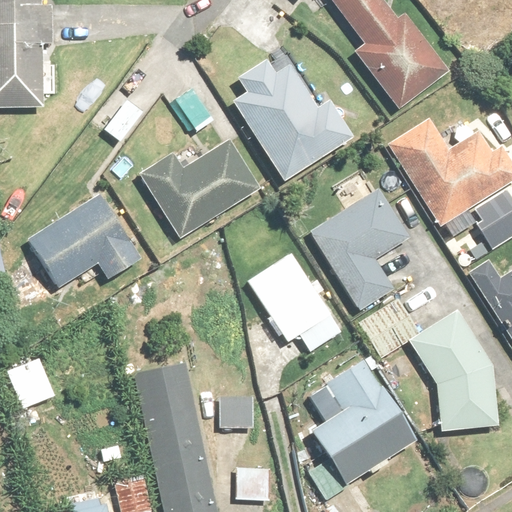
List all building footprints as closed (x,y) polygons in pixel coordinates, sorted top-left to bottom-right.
[(54,66),(38,66),(38,46),(50,45),(50,2),(37,2),(37,0),(0,0),(0,102),(38,102),(38,96),(54,96),(54,66)] [(378,0),(331,0),(364,42),(353,52),(393,105),(444,66),(406,17),(397,24),(378,0)] [(275,36),(249,12),(236,27),(262,51),(275,36)] [(265,62),(237,80),(246,95),(233,104),(282,182),(350,139),(325,101),(312,109),(287,69),(275,77),(265,62)] [(186,82),(170,93),(195,130),(211,119),(186,82)] [(117,146),(142,117),(125,102),(99,130),(117,146)] [(474,223),(466,211),(511,182),(511,172),(499,152),(490,158),(474,132),(444,150),(428,124),(390,147),(440,227),(443,225),(452,238),(474,223)] [(174,155),(138,175),(174,240),(258,194),(229,142),(182,168),(174,155)] [(406,237),(375,188),(306,231),(357,311),(392,289),(372,258),(406,237)] [(473,226),(491,254),(511,240),(511,198),(508,192),(475,212),(481,221),(473,226)] [(142,258),(97,193),(25,242),(58,291),(100,263),(111,279),(142,258)] [(307,355),(341,336),(294,256),(247,283),(281,342),(295,334),(307,355)] [(511,273),(503,279),(488,256),(466,271),(511,338),(511,273)] [(418,333),(396,301),(358,327),(380,359),(418,333)] [(438,429),(494,426),(490,361),(461,310),(407,341),(436,391),(438,429)] [(215,511),(181,361),(131,373),(163,511),(215,511)] [(411,443),(363,363),(321,388),(337,413),(306,432),(339,486),(411,443)] [(254,396),(218,396),(218,430),(254,430),(254,396)]
